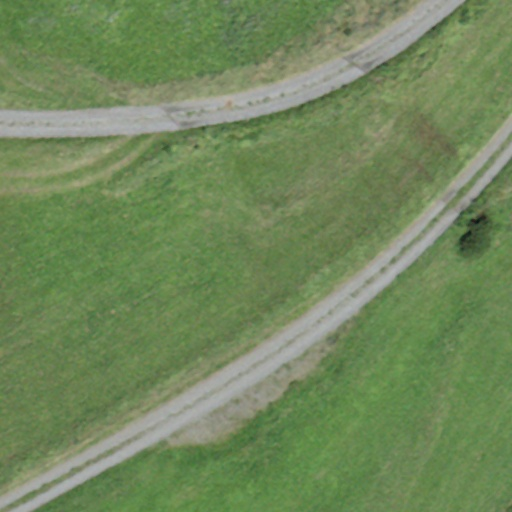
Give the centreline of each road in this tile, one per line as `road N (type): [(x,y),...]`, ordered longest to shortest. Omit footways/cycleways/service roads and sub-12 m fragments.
road 1 (track): [(511,136),(313,328),(0,508)]
road 2 (track): [(444,0),(398,32),(242,108),(0,126)]
